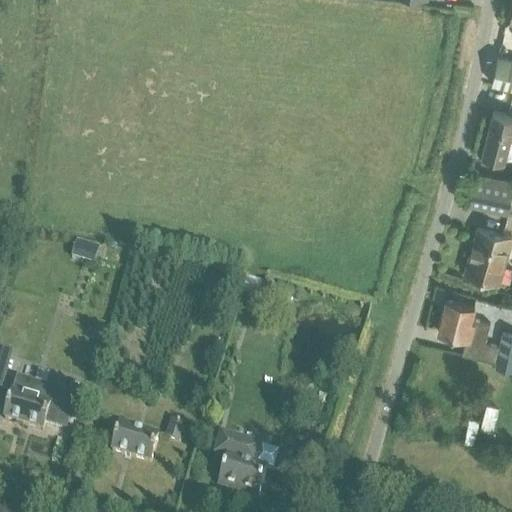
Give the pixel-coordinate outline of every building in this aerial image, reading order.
[(511,58),(499,55),(492,83),(511,87),(511,58)] [(511,115),(494,111),(480,163),(502,168),(511,132),(511,115)] [(476,171),(469,203),(508,212),(511,195),(511,179),(501,177),(476,171)] [(500,282),(511,238),(511,236),(478,226),(465,273),(500,282)] [(77,241),(73,259),(95,265),(100,247),(77,241)] [(244,277),(240,292),(257,297),(262,282),(244,277)] [(496,366),(511,369),(511,333),(504,332),(501,346),(488,342),(493,323),(473,318),(475,305),(447,298),(439,332),(466,339),(463,354),(497,363),(496,366)] [(216,340),(212,352),(222,354),(225,343),(216,340)] [(0,348),(0,391),(1,392),(12,352),(0,348)] [(6,417),(5,420),(43,431),(46,423),(66,430),(70,417),(78,392),(65,388),(64,390),(19,377),(14,393),(13,393),(6,417)] [(501,435),(502,402),(488,401),(487,416),(472,415),(471,434),(501,435)] [(180,443),(185,424),(172,421),(167,439),(180,443)] [(151,464),(159,437),(120,425),(112,452),(151,464)] [(267,469),(255,465),(260,446),(218,433),(211,457),(227,462),(220,484),(259,496),(267,469)] [(288,475),(293,457),(280,453),(274,471),(288,475)]
